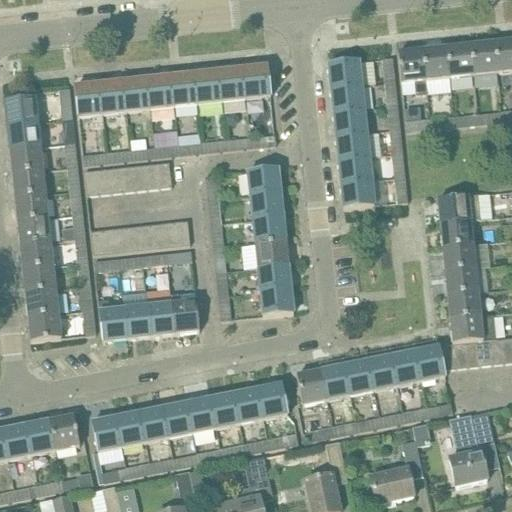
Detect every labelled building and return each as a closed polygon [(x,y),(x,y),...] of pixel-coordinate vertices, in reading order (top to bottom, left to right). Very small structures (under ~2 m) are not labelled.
[(511,43),(492,45),(495,76),(511,74),(511,43)] [(495,76),(492,45),(469,48),(472,79),(495,76)] [(472,79),(469,48),(445,50),(448,81),(472,79)] [(445,50),(421,53),(424,84),(425,84),(448,81),(445,50)] [(424,84),(421,53),(397,55),(401,86),(414,85),(416,99),(426,98),(425,84),(424,84)] [(385,88),(395,87),(392,61),(382,62),(385,88)] [(330,94),(361,90),(359,64),(328,68),(330,94)] [(267,69),(243,71),(246,102),(269,100),(270,100),(267,69)] [(246,102),(243,71),(218,74),(222,105),(246,102)] [(218,74),(194,77),(198,107),(222,105),(218,74)] [(194,77),(171,79),(174,110),(198,107),(194,77)] [(171,79),(147,82),(150,112),(174,110),(171,79)] [(150,112),(147,82),(122,84),(126,115),(150,112)] [(122,84),(98,87),(102,118),(126,115),(122,84)] [(102,118),(98,87),(74,89),(78,120),(102,118)] [(397,110),(395,87),(385,88),(387,111),(397,110)] [(361,90),(330,94),(333,117),(364,114),(361,90)] [(62,124),(72,123),(69,98),(59,99),(62,124)] [(269,100),(246,102),(248,116),(270,114),(269,100)] [(7,130),(38,126),(35,102),(4,105),(7,130)] [(397,110),(387,111),(390,136),(400,135),(397,110)] [(366,138),(364,114),(333,117),(336,142),(366,138)] [(511,124),(511,114),(499,115),(500,125),(511,124)] [(499,115),(476,118),(477,128),(500,125),(499,115)] [(476,118),(452,120),(453,130),(477,128),(476,118)] [(453,130),(452,120),(428,123),(429,133),(453,130)] [(75,146),(72,123),(62,124),(65,147),(75,146)] [(429,133),(428,123),(405,125),(406,135),(429,133)] [(38,126),(7,130),(9,153),(40,150),(38,126)] [(402,159),(400,135),(390,136),(392,160),(402,159)] [(366,138),(336,142),(338,165),(369,162),(366,138)] [(250,141),(251,151),(275,149),(274,139),(250,141)] [(250,141),(226,144),(227,154),(251,151),(250,141)] [(226,144),(202,146),(203,156),(227,154),(226,144)] [(75,146),(65,147),(67,172),(77,170),(75,146)] [(203,156),(202,146),(178,149),(179,159),(203,156)] [(178,149),(154,151),(155,161),(179,159),(178,149)] [(43,174),(40,150),(9,153),(12,178),(43,174)] [(154,151),(130,154),(131,164),(155,161),(154,151)] [(131,164),(130,154),(106,157),(107,167),(131,164)] [(107,167),(106,157),(82,159),(83,169),(107,167)] [(405,182),(402,159),(392,160),(395,184),(405,182)] [(371,186),(369,162),(338,165),(341,189),(371,186)] [(156,168),(158,192),(171,190),(169,166),(156,168)] [(156,168),(144,169),(146,193),(158,192),(156,168)] [(146,193),(144,169),(132,170),(134,194),(146,193)] [(80,193),(77,170),(67,172),(70,194),(80,193)] [(132,170),(120,171),(122,196),(134,194),(132,170)] [(120,171),(108,173),(110,197),(122,196),(120,171)] [(249,200),(280,197),(278,172),(247,175),(249,200)] [(96,174),(98,198),(110,197),(108,173),(96,174)] [(45,197),(43,174),(12,178),(14,200),(45,197)] [(84,175),(86,199),(98,198),(96,174),(84,175)] [(208,204),(218,203),(215,179),(205,180),(208,204)] [(407,205),(405,182),(395,184),(397,206),(407,205)] [(374,209),(371,186),(341,189),(343,212),(374,209)] [(80,193),(70,194),(72,218),(82,217),(80,193)] [(48,221),(45,197),(14,200),(17,225),(48,221)] [(280,197),(249,200),(252,224),(283,221),(280,197)] [(440,228),(470,224),(468,199),(437,202),(440,228)] [(221,228),(218,203),(208,204),(210,229),(221,228)] [(82,217),(72,218),(75,242),(85,241),(82,217)] [(50,245),(48,221),(17,225),(20,248),(50,245)] [(285,245),(283,221),(252,224),(255,248),(285,245)] [(187,224),(175,226),(178,250),(190,249),(187,224)] [(473,247),(470,224),(440,228),(442,251),(473,247)] [(178,250),(175,226),(163,227),(166,251),(178,250)] [(166,251),(163,227),(151,228),(153,253),(166,251)] [(153,253),(151,228),(139,230),(141,254),(153,253)] [(223,251),(221,228),(210,229),(213,252),(223,251)] [(141,254),(139,230),(127,231),(129,255),(141,254)] [(127,231),(114,232),(117,257),(129,255),(127,231)] [(117,257),(114,232),(102,234),(105,258),(117,257)] [(105,258),(102,234),(90,235),(93,259),(105,258)] [(85,241),(75,242),(77,266),(87,265),(85,241)] [(53,269),(50,245),(20,248),(22,272),(53,269)] [(285,245),(255,248),(257,272),(288,268),(285,245)] [(475,272),(473,247),(442,251),(445,275),(475,272)] [(226,275),(223,251),(213,252),(215,276),(226,275)] [(190,254),(166,257),(166,266),(191,264),(190,254)] [(166,266),(166,257),(141,259),(142,269),(166,266)] [(142,269),(141,259),(117,261),(118,271),(142,269)] [(118,271),(117,261),(93,263),(94,273),(118,271)] [(90,288),(87,265),(77,266),(80,289),(90,288)] [(290,293),(288,268),(257,272),(260,296),(290,293)] [(55,292),(53,269),(22,272),(25,295),(55,292)] [(475,272),(445,275),(447,299),(478,295),(475,272)] [(226,275),(215,276),(218,300),(228,299),(226,275)] [(93,312),(90,288),(80,289),(83,313),(93,312)] [(58,316),(55,292),(25,295),(27,319),(58,316)] [(293,317),(290,293),(260,296),(262,320),(293,317)] [(478,295),(447,299),(450,323),(480,320),(478,295)] [(170,308),(174,338),(199,335),(196,304),(180,306),(179,297),(170,298),(170,308)] [(231,323),(228,299),(218,300),(220,324),(231,323)] [(170,308),(146,310),(150,340),(174,338),(170,308)] [(146,310),(123,313),(126,343),(150,340),(146,310)] [(95,338),(93,312),(83,313),(85,339),(95,338)] [(126,343),(123,313),(99,315),(102,345),(126,343)] [(61,342),(58,316),(27,319),(30,345),(61,342)] [(450,323),(452,346),(465,345),(477,344),(489,343),(495,342),(492,319),(480,320),(450,323)] [(511,340),(501,341),(503,367),(511,365),(511,340)] [(495,342),(489,343),(491,368),(503,367),(501,341),(495,342)] [(491,368),(489,343),(477,344),(479,369),(491,368)] [(477,344),(465,345),(467,370),(479,369),(477,344)] [(465,345),(452,346),(455,372),(467,370),(465,345)] [(455,372),(452,346),(438,349),(443,373),(455,372)] [(438,349),(412,355),(419,386),(445,380),(443,373),(438,349)] [(412,355),(389,359),(396,391),(419,386),(412,355)] [(396,391),(389,359),(366,364),(372,396),(396,391)] [(366,364),(342,369),(349,401),(372,396),(366,364)] [(349,401),(342,369),(319,374),(326,406),(349,401)] [(326,406),(319,374),(296,379),(302,411),(326,406)] [(281,387),(257,392),(263,423),(287,418),(281,387)] [(257,392),(233,397),(239,428),(263,423),(257,392)] [(233,397),(209,402),(215,433),(239,428),(233,397)] [(215,433),(209,402),(186,407),(192,437),(215,433)] [(186,407),(162,411),(168,442),(192,437),(186,407)] [(450,407),(431,411),(433,420),(452,416),(450,407)] [(168,442),(162,411),(138,416),(144,447),(168,442)] [(401,417),(403,426),(427,422),(425,412),(401,417)] [(144,447),(138,416),(114,421),(121,452),(144,447)] [(459,460),(449,462),(455,490),(487,483),(481,454),(479,454),(478,450),(494,447),(487,416),(469,420),(474,439),(455,443),(459,460)] [(377,421),(379,431),(403,426),(401,417),(377,421)] [(73,419),(49,424),(55,454),(79,449),(73,419)] [(121,452),(114,421),(91,425),(97,456),(121,452)] [(354,426),(356,436),(379,431),(377,421),(354,426)] [(55,454),(49,424),(25,429),(31,459),(55,454)] [(331,431),(333,441),(356,436),(354,426),(331,431)] [(31,459),(25,429),(1,434),(7,464),(31,459)] [(307,436),(309,445),(333,441),(331,431),(307,436)] [(267,444),(269,454),(293,449),(291,439),(267,444)] [(243,449),(245,459),(269,454),(267,444),(243,449)] [(423,480),(418,460),(415,444),(400,447),(406,474),(370,482),(376,508),(413,500),(410,482),(423,480)] [(347,485),(343,466),(338,445),(324,448),(331,479),(305,485),(310,511),(339,511),(334,488),(347,485)] [(219,454),(221,464),(245,459),(243,449),(219,454)] [(196,459),(198,468),(221,464),(219,454),(196,459)] [(172,463),(174,473),(198,468),(196,459),(172,463)] [(244,464),(250,489),(237,492),(240,505),(214,511),(260,511),(259,506),(275,502),(265,459),(244,464)] [(148,468),(150,478),(174,473),(172,463),(148,468)] [(125,473),(127,483),(150,478),(148,468),(125,473)] [(102,478),(104,488),(127,483),(125,473),(102,478)] [(196,511),(196,507),(194,500),(189,476),(188,474),(174,477),(182,511),(180,511),(196,511)] [(198,474),(189,476),(194,500),(196,507),(205,505),(202,489),(198,474)] [(61,485),(63,495),(93,489),(91,479),(61,485)] [(63,495),(61,485),(37,489),(39,499),(63,495)] [(37,489),(13,494),(15,504),(39,499),(37,489)] [(119,511),(117,501),(114,489),(102,492),(106,511),(119,511)] [(0,507),(15,504),(13,494),(0,496),(0,507)] [(56,505),(57,511),(69,511),(67,502),(56,505)]
